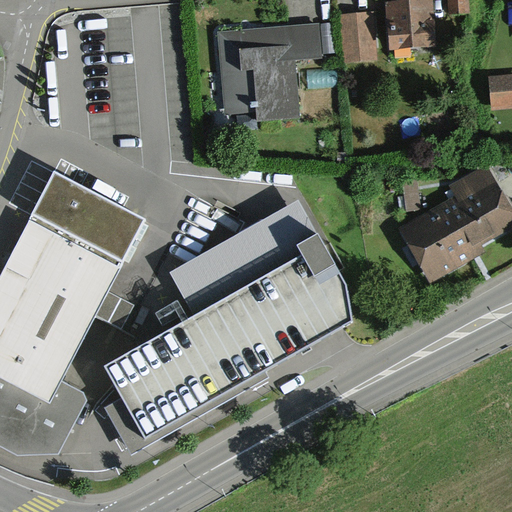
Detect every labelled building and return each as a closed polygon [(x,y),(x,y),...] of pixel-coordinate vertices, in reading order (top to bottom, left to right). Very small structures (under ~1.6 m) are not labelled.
[(434,6),(342,13),(346,64),(438,56),(434,6)] [(319,26),(219,35),(227,127),(298,120),(292,63),(322,61),(319,26)] [(89,92),(117,91),(115,43),(87,45),(89,92)] [(511,78),(487,82),(491,113),(511,109),(511,78)] [(421,207),(422,175),(407,175),(406,206),(421,207)] [(0,449),(18,459),(60,455),(85,406),(84,396),(65,386),(98,322),(122,335),(137,306),(112,293),(147,225),(54,177),(0,280),(0,449)] [(511,214),(495,183),(401,234),(428,282),(511,236),(511,214)] [(123,402),(106,412),(133,457),(351,327),(347,290),(298,208),(178,278),(203,320),(107,376),(123,402)]
